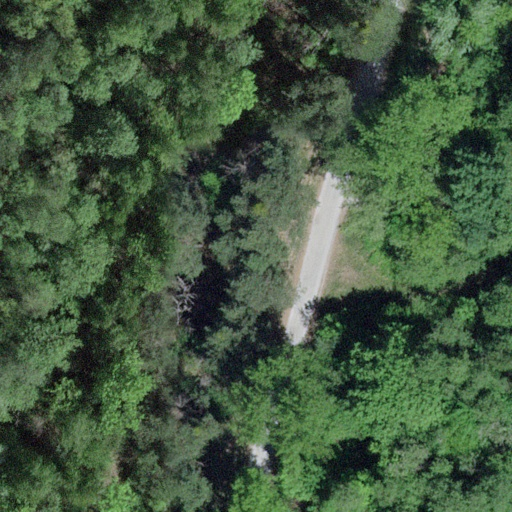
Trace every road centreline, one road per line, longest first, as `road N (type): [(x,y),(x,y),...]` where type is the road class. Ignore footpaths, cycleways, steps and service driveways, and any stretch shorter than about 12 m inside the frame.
road 1 (track): [(250,511),(390,0)]
road 2 (track): [(317,266),(422,301),(511,276)]
